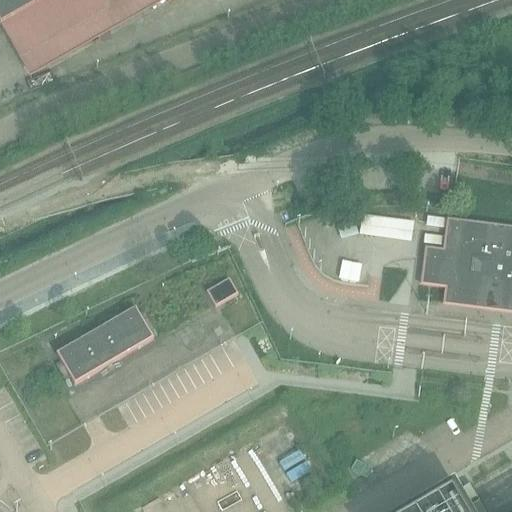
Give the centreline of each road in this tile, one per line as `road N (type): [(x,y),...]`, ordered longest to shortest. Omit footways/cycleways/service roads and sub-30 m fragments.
road 1 (unclassified): [(0,300),(226,190),(374,135),(511,155)]
road 2 (unclassified): [(344,0),(0,129)]
road 3 (unknown): [(243,183),(279,291),(304,315),(388,342),(511,353)]
road 4 (unknown): [(380,511),(511,441)]
